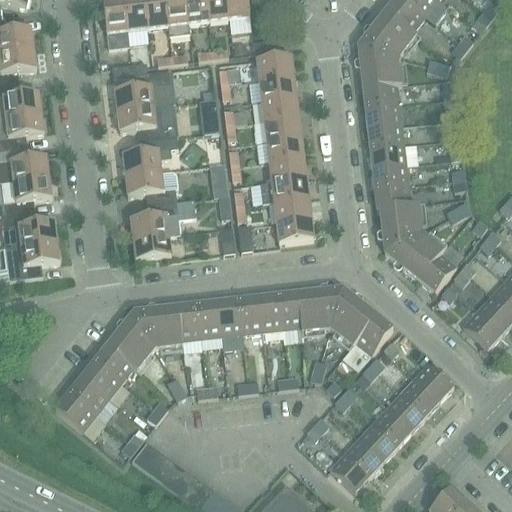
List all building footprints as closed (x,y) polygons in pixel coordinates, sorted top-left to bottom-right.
[(29,0),(0,0),(0,8),(26,14),(29,0)] [(143,0),(141,0),(123,2),(128,37),(148,35),(143,0)] [(164,0),(143,0),(148,35),(168,32),(164,0)] [(188,30),(184,0),(164,0),(168,32),(170,44),(190,42),(188,30)] [(205,0),(184,0),(188,30),(209,27),(205,0)] [(225,0),(205,0),(209,27),(229,25),(225,0)] [(247,0),(225,0),(229,25),(250,22),(247,0)] [(429,0),(398,0),(398,1),(425,22),(437,6),(429,0)] [(398,1),(385,17),(412,38),(413,37),(425,22),(398,1)] [(128,37),(123,2),(103,5),(107,40),(107,39),(109,48),(112,51),(129,49),(128,37)] [(490,9),(484,17),(492,23),(498,15),(490,9)] [(367,40),(358,51),(399,63),(416,40),(413,37),(412,38),(385,17),(371,34),(375,37),(371,43),(367,40)] [(492,23),(484,17),(477,25),(486,32),(492,23)] [(0,58),(33,55),(31,34),(7,37),(6,25),(2,26),(0,25),(0,58)] [(465,41),(458,49),(467,55),(473,47),(465,41)] [(252,48),(254,60),(278,57),(276,46),(252,48)] [(467,55),(458,49),(452,57),(460,64),(467,55)] [(360,73),(363,94),(397,90),(397,92),(402,91),(399,63),(358,51),(359,65),(364,65),(365,72),(360,73)] [(0,91),(13,90),(12,78),(36,75),(33,55),(0,58),(0,79),(0,91)] [(227,55),(212,57),(213,65),(228,63),(227,55)] [(213,65),(212,57),(197,59),(198,67),(213,65)] [(187,60),(172,62),(173,70),(188,68),(187,60)] [(173,70),(172,62),(157,64),(158,72),(173,70)] [(256,66),(259,87),(294,83),(291,62),(256,66)] [(426,77),(436,79),(439,69),(429,66),(426,77)] [(147,69),(136,71),(137,81),(148,80),(148,79),(147,69)] [(439,69),(436,79),(446,82),(449,72),(439,69)] [(113,85),(137,82),(137,81),(136,71),(112,73),(113,85)] [(219,77),(221,92),(229,91),(227,76),(219,77)] [(170,90),(169,77),(148,79),(148,80),(137,81),(137,82),(139,93),(115,96),(117,117),(153,113),(151,93),(170,90)] [(259,87),(261,107),(296,103),(294,83),(259,87)] [(0,123),(41,119),(38,98),(15,101),(13,90),(0,91),(0,123)] [(363,94),(365,115),(399,111),(397,92),(397,90),(363,94)] [(229,91),(221,92),(223,106),(231,105),(229,91)] [(443,96),(444,106),(454,105),(453,94),(443,96)] [(261,107),(264,127),(299,123),(296,103),(261,107)] [(454,105),(444,106),(445,116),(456,115),(454,105)] [(173,111),(153,113),(117,117),(120,138),(144,135),(145,146),(177,143),(173,111)] [(365,115),(367,135),(401,131),(399,111),(365,115)] [(224,117),(226,132),(234,131),(232,116),(224,117)] [(0,156),(21,154),(20,143),(44,140),(41,119),(0,123),(0,156)] [(264,127),(266,148),(301,143),(299,123),(264,127)] [(234,131),(226,132),(228,147),(236,146),(234,131)] [(367,135),(370,156),(404,152),(401,131),(367,135)] [(447,136),(449,146),(459,145),(458,135),(447,136)] [(178,154),(177,143),(145,146),(147,158),(123,161),(125,182),(161,177),(159,166),(171,164),(170,155),(178,154)] [(266,148),(269,168),(304,164),(301,143),(266,148)] [(459,145),(449,146),(450,157),(460,155),(459,145)] [(246,179),(255,178),(253,147),(243,147),(246,179)] [(370,156),(372,176),(406,172),(404,152),(370,156)] [(0,177),(11,176),(13,188),(49,183),(46,162),(23,165),(21,154),(0,156),(0,177)] [(229,158),(231,173),(239,172),(237,157),(229,158)] [(269,168),(271,188),(306,184),(304,164),(269,168)] [(181,187),(191,187),(191,168),(181,168),(181,187)] [(239,172),(231,173),(232,187),(241,186),(239,172)] [(372,176),(374,196),(408,192),(406,172),(372,176)] [(452,177),(453,187),(464,186),(463,175),(452,177)] [(152,199),(153,211),(185,207),(177,208),(175,196),(179,193),(177,179),(174,177),(161,179),(161,177),(125,182),(128,202),(152,199)] [(0,221),(1,222),(29,218),(27,207),(51,204),(49,183),(13,188),(1,189),(4,209),(0,209),(0,221)] [(263,210),(274,209),(309,204),(306,184),(271,188),(261,189),(263,210)] [(249,186),(250,219),(262,219),(261,185),(249,186)] [(464,186),(453,187),(454,197),(465,196),(464,186)] [(377,218),(380,217),(380,216),(411,212),(411,211),(408,192),(374,196),(377,218)] [(234,198),(236,213),(244,212),(242,197),(234,198)] [(218,203),(221,225),(231,224),(228,202),(218,203)] [(274,209),(276,229),(311,224),(309,204),(274,209)] [(193,206),(185,207),(153,211),(154,222),(130,225),(133,246),(169,242),(180,240),(179,229),(196,227),(193,206)] [(511,217),(511,213),(506,208),(499,216),(507,223),(511,217)] [(465,209),(455,215),(461,224),(470,219),(465,209)] [(383,245),(385,259),(421,239),(418,210),(411,211),(411,212),(380,216),(380,217),(382,238),(387,237),(388,244),(383,245)] [(244,212),(236,213),(237,228),(246,227),(244,212)] [(461,224),(455,215),(447,219),(452,229),(461,224)] [(5,254),(57,248),(54,227),(30,230),(29,218),(1,222),(5,254)] [(311,224),(276,229),(279,250),(314,245),(311,224)] [(487,233),(479,226),(472,234),(481,241),(487,233)] [(238,233),(241,258),(253,257),(250,232),(238,233)] [(235,259),(232,234),(220,236),(223,260),(235,259)] [(493,237),(486,245),(494,252),(501,244),(493,237)] [(401,273),(418,286),(440,259),(441,260),(444,256),(421,239),(385,259),(396,268),(399,264),(404,269),(401,273)] [(169,242),(133,246),(135,267),(171,262),(169,242)] [(494,252),(486,245),(480,253),(488,260),(494,252)] [(57,248),(5,254),(9,286),(37,283),(35,271),(59,268),(57,248)] [(440,259),(418,286),(435,300),(457,273),(441,260),(440,259)] [(467,269),(461,277),(469,284),(475,276),(467,269)] [(469,284),(461,277),(454,286),(462,292),(469,284)] [(511,293),(505,287),(491,302),(511,321),(511,293)] [(441,301),(450,308),(456,299),(448,293),(441,301)] [(321,296),(299,299),(302,333),(301,333),(302,338),(330,335),(342,294),(328,295),(329,300),(321,301),(321,296)] [(353,303),(342,294),(330,335),(353,353),(356,349),(355,348),(376,321),(359,308),(356,311),(351,307),(353,303)] [(299,299),(279,301),(284,343),(284,348),(303,346),(302,338),(301,333),(302,333),(299,299)] [(279,301),(258,303),(262,338),(263,338),(263,346),(284,343),(279,301)] [(511,321),(491,302),(477,317),(502,340),(511,329),(511,321)] [(258,303),(238,306),(242,340),(262,338),(258,303)] [(238,306),(218,308),(222,342),(242,340),(238,306)] [(218,308),(197,310),(201,345),(222,342),(218,308)] [(197,310),(177,313),(181,347),(182,347),(201,345),(197,310)] [(148,316),(134,317),(154,355),(183,352),(182,347),(181,347),(177,313),(156,315),(156,320),(149,321),(148,316)] [(120,334),(107,352),(133,373),(133,374),(136,377),(154,355),(134,317),(125,329),(129,332),(124,337),(120,334)] [(502,340),(477,317),(463,332),(488,356),(502,340)] [(393,334),(376,321),(355,348),(356,349),(372,361),(393,334)] [(390,348),(383,356),(391,363),(398,356),(390,348)] [(107,352),(94,367),(121,389),(133,374),(133,373),(107,352)] [(376,364),(369,372),(377,379),(384,371),(376,364)] [(316,366),(313,376),(323,379),(326,369),(316,366)] [(94,367),(81,383),(108,405),(121,389),(94,367)] [(428,369),(414,385),(439,409),(454,393),(428,369)] [(377,379),(369,372),(362,379),(370,386),(377,379)] [(323,379),(313,376),(310,386),(320,389),(323,379)] [(81,383),(69,399),(96,421),(108,405),(81,383)] [(298,383),(287,384),(289,395),(299,394),(298,383)] [(167,389),(172,398),(182,393),(177,384),(167,389)] [(289,395),(287,384),(277,385),(278,396),(289,395)] [(414,385),(400,400),(425,424),(439,409),(414,385)] [(326,394),(334,402),(341,394),(333,387),(326,394)] [(258,388),(247,389),(248,399),(259,398),(258,388)] [(248,399),(247,389),(237,390),(238,400),(248,399)] [(217,392),(207,393),(208,404),(218,403),(217,392)] [(182,393),(172,398),(177,407),(187,402),(182,393)] [(208,404),(207,393),(196,394),(197,405),(208,404)] [(349,394),(342,402),(349,409),(357,401),(349,394)] [(96,421),(69,399),(55,416),(82,437),(96,421)] [(400,400),(386,415),(411,438),(425,424),(400,400)] [(349,409),(342,402),(335,409),(343,416),(349,409)] [(160,408),(153,416),(161,422),(168,414),(160,408)] [(386,415),(372,430),(397,454),(411,438),(386,415)] [(161,422),(153,416),(147,424),(155,430),(161,422)] [(321,424),(314,432),(322,439),(329,431),(321,424)] [(372,430),(358,445),(383,469),(397,454),(372,430)] [(322,439),(314,432),(307,439),(315,446),(322,439)] [(135,439),(128,448),(136,454),(143,446),(135,439)] [(358,445),(344,460),(369,483),(383,469),(358,445)] [(136,454),(128,448),(122,456),(130,462),(136,454)] [(132,467),(143,474),(157,455),(147,448),(132,467)] [(143,474),(152,481),(166,462),(157,455),(143,474)] [(369,483),(344,460),(329,476),(355,499),(369,483)] [(152,481),(162,489),(176,469),(166,462),(152,481)] [(162,489),(171,495),(185,476),(176,469),(162,489)] [(171,495),(181,502),(195,483),(185,476),(171,495)] [(181,502),(191,509),(205,490),(195,483),(181,502)] [(191,509),(194,511),(203,511),(214,497),(205,490),(191,509)] [(308,511),(286,491),(266,511),(308,511)] [(433,511),(465,511),(468,509),(451,493),(433,511)] [(203,511),(218,511),(224,504),(214,497),(203,511)]
